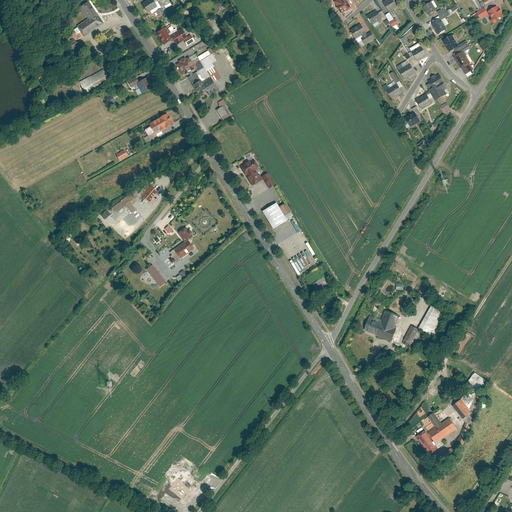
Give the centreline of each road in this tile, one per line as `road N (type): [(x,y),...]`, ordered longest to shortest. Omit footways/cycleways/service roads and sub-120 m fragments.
road 1 (tertiary): [(121,0),(328,345)]
road 2 (residential): [(476,95),(328,345)]
road 3 (track): [(198,511),(328,345)]
road 4 (tertiary): [(328,345),(383,437),(441,511)]
road 5 (track): [(0,434),(151,511)]
